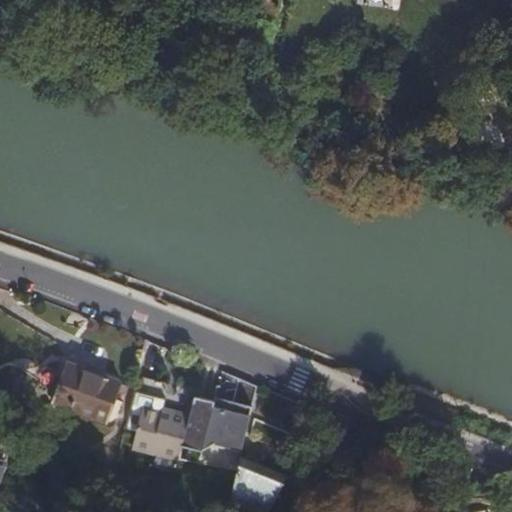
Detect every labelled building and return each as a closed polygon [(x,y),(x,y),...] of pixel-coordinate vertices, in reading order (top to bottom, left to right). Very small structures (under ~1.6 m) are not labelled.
[(204,0),(204,4),(278,15),(280,0),(204,0)] [(110,425),(120,395),(123,385),(68,365),(54,404),(110,425)] [(123,385),(120,395),(126,397),(129,388),(123,385)] [(193,414),(133,401),(127,425),(142,428),(136,453),(181,465),(184,450),(193,414)] [(308,441),(322,414),(304,407),(293,434),(308,441)] [(0,442),(0,463),(7,465),(12,446),(0,442)] [(237,511),(271,511),(290,476),(242,457),(231,510),(237,511)]
